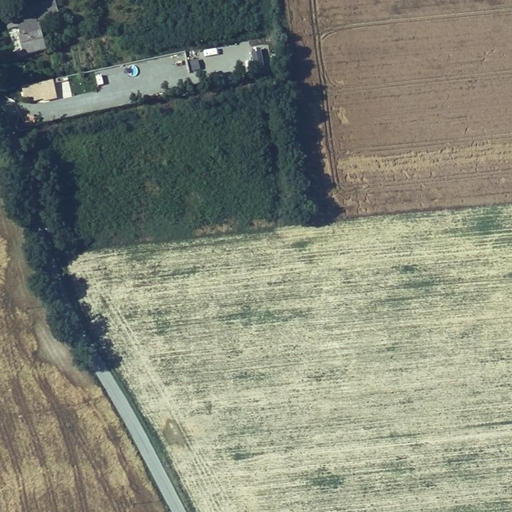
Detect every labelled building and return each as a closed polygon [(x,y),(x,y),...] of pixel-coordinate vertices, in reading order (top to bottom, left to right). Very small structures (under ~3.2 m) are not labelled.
[(3,14),(7,30),(17,27),(19,35),(17,36),(23,57),(45,51),(38,22),(59,16),(54,0),(3,14)] [(181,71),(169,71),(169,77),(186,77),(186,52),(181,52),(181,71)] [(168,72),(182,70),(180,54),(165,56),(168,72)] [(110,69),(113,84),(131,80),(128,65),(110,69)] [(103,71),(96,72),(97,84),(104,83),(103,71)] [(56,99),(52,81),(21,87),(23,99),(29,98),(30,102),(48,98),(48,100),(56,99)] [(87,111),(108,106),(106,97),(86,101),(87,111)]
